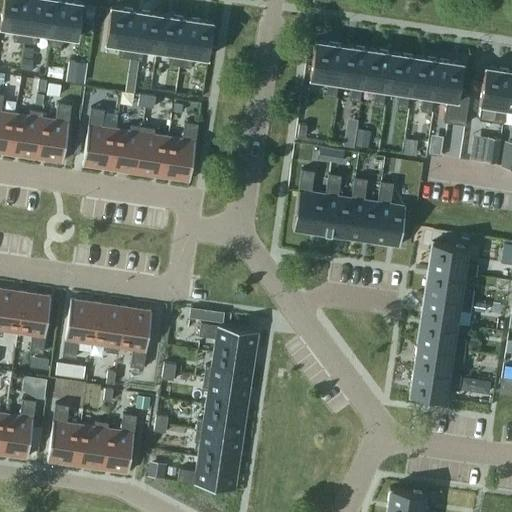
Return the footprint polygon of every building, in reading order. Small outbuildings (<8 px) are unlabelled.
[(3,0),(0,26),(15,28),(13,40),(25,41),(30,0),(3,0)] [(30,0),(25,41),(36,43),(38,31),(51,33),(52,33),(56,0),(30,0)] [(51,33),(49,45),(61,47),(63,35),(78,37),(83,1),(76,0),(56,0),(52,33),(51,33)] [(111,5),(106,41),(120,43),(118,55),(129,57),(137,9),(111,5)] [(137,9),(129,57),(141,59),(142,47),(157,49),(162,13),(137,9)] [(162,13),(157,49),(171,51),(169,63),(180,65),(188,17),(162,13)] [(188,17),(180,65),(192,67),(194,55),(208,57),(213,21),(188,17)] [(316,40),(310,77),(329,79),(327,95),(336,96),(338,81),(344,44),(316,40)] [(344,44),(338,81),(353,83),(351,98),(360,100),(362,85),(367,47),(344,44)] [(367,47),(362,85),(376,87),(374,102),(384,103),(386,88),(391,51),(367,47)] [(391,51),(386,88),(400,90),(398,106),(407,107),(410,92),(415,55),(391,51)] [(415,55),(410,92),(424,94),(422,109),(431,111),(433,95),(439,58),(415,55)] [(22,58),(21,69),(32,71),(34,60),(22,58)] [(439,58),(433,95),(448,97),(444,122),(466,125),(471,91),(459,89),(463,62),(439,58)] [(68,70),(67,81),(84,83),(85,73),(87,62),(78,61),(77,71),(68,70)] [(482,103),(479,119),(503,122),(506,106),(511,69),(486,65),(480,102),(482,103)] [(134,92),(137,76),(128,75),(125,91),(134,92)] [(47,79),(39,77),(37,90),(45,92),(47,79)] [(0,92),(0,151),(9,153),(15,112),(1,110),(4,93),(0,92)] [(37,92),(35,103),(42,104),(44,93),(37,92)] [(146,106),(148,94),(140,93),(138,105),(146,106)] [(156,95),(148,94),(146,106),(154,107),(156,95)] [(42,116),(36,157),(63,161),(71,103),(57,101),(55,118),(42,116)] [(174,102),(173,110),(182,111),(183,103),(174,102)] [(91,106),(82,164),(110,168),(116,127),(102,125),(104,108),(91,106)] [(15,112),(9,153),(36,157),(42,116),(41,116),(42,110),(29,108),(29,114),(15,112)] [(168,135),(162,176),(190,180),(198,122),(185,120),(182,137),(168,135)] [(116,127),(110,168),(136,172),(143,125),(130,123),(130,129),(116,127)] [(299,123),(298,135),(306,136),(307,124),(299,123)] [(143,125),(136,172),(162,176),(168,135),(154,133),(155,127),(143,125)] [(371,131),(358,128),(355,144),(368,146),(371,131)] [(488,136),(484,160),(498,162),(501,138),(488,136)] [(355,138),(345,137),(343,145),(353,146),(355,138)] [(404,151),(415,153),(417,139),(406,138),(404,151)] [(501,166),(511,167),(511,141),(504,140),(501,166)] [(430,143),(429,151),(441,153),(442,144),(430,143)] [(321,146),(319,159),(331,161),(333,147),(321,146)] [(333,147),(331,161),(343,162),(345,149),(333,147)] [(299,188),(292,229),(319,233),(325,192),(312,190),(315,170),(302,168),(299,188)] [(325,192),(319,233),(345,237),(351,196),(338,194),(341,174),(328,172),(325,192)] [(351,196),(345,237),(371,241),(377,200),(364,198),(367,178),(354,176),(351,196)] [(421,217),(449,218),(450,179),(422,178),(421,217)] [(377,200),(371,241),(400,245),(406,204),(390,202),(393,182),(380,180),(377,200)] [(433,241),(429,267),(464,273),(476,275),(478,263),(466,261),(468,246),(433,241)] [(429,267),(425,292),(472,299),(474,288),(462,286),(464,273),(429,267)] [(0,287),(0,334),(3,335),(4,329),(17,331),(23,290),(0,287)] [(23,290),(17,331),(31,333),(29,350),(43,352),(51,295),(23,290)] [(425,292),(421,316),(457,322),(459,308),(471,310),(472,299),(425,292)] [(71,297),(62,355),(63,355),(76,357),(79,340),(92,342),(98,301),(71,297)] [(473,300),(471,309),(485,311),(486,303),(473,300)] [(98,301),(92,342),(106,344),(105,350),(118,352),(119,346),(125,305),(98,301)] [(125,305),(119,346),(132,348),(130,365),(143,367),(152,309),(125,305)] [(421,316),(417,341),(465,349),(467,337),(455,336),(457,322),(421,316)] [(201,321),(199,334),(216,336),(214,350),(254,356),(258,329),(217,323),(201,321)] [(417,341),(413,366),(449,371),(451,358),(463,360),(465,349),(417,341)] [(206,364),(204,376),(250,382),(254,356),(214,350),(211,365),(206,364)] [(164,361),(163,369),(175,371),(176,363),(164,361)] [(78,364),(76,377),(83,378),(85,365),(78,364)] [(413,366),(409,393),(445,398),(447,383),(459,385),(461,373),(449,371),(413,366)] [(163,369),(162,377),(174,379),(175,371),(163,369)] [(114,383),(115,371),(108,370),(106,382),(114,383)] [(462,375),(460,388),(472,390),(480,384),(481,378),(462,375)] [(39,376),(36,397),(45,398),(47,377),(39,376)] [(204,376),(203,388),(208,389),(206,403),(246,409),(250,382),(204,376)] [(113,388),(105,387),(103,399),(111,400),(113,388)] [(137,395),(136,407),(149,409),(150,396),(137,395)] [(6,412),(0,453),(27,457),(36,399),(22,397),(20,414),(6,412)] [(55,402),(47,460),(74,464),(80,423),(66,421),(69,404),(56,402),(55,402)] [(198,416),(196,429),(242,435),(243,434),(246,409),(206,403),(204,417),(198,416)] [(499,437),(511,437),(511,407),(500,407),(499,437)] [(107,427),(101,468),(128,471),(137,414),(123,412),(121,429),(107,427)] [(156,414),(155,422),(167,423),(168,416),(156,414)] [(80,423),(74,464),(101,468),(107,427),(108,421),(95,419),(95,425),(80,423)] [(155,422),(154,430),(166,431),(167,423),(155,422)] [(196,429),(194,440),(200,441),(198,456),(238,462),(242,435),(196,429)] [(179,467),(177,480),(235,489),(238,462),(198,456),(196,469),(179,467)] [(150,463),(148,475),(164,478),(166,466),(150,463)] [(390,485),(385,511),(435,511),(436,509),(423,507),(426,491),(390,485)]
